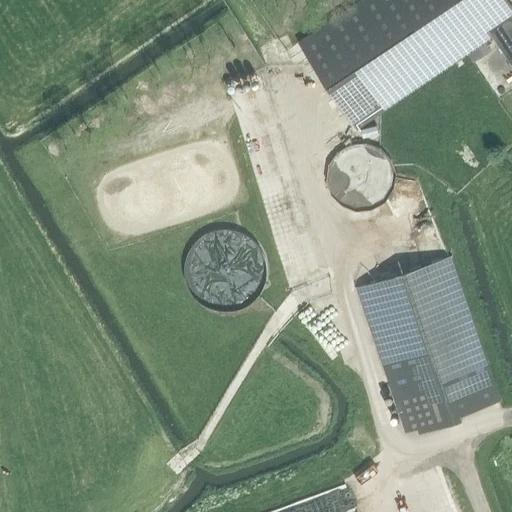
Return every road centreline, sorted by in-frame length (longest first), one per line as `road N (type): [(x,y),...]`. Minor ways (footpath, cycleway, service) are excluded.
road 1 (track): [(394,456),(278,100)]
road 2 (track): [(337,286),(312,294),(273,327),(199,447),(175,469)]
